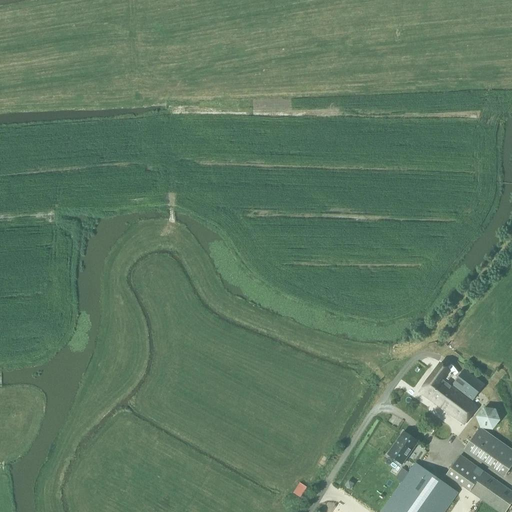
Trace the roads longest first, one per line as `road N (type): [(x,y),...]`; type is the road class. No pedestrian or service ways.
road 1 (track): [(172,229),(130,242),(116,268),(120,335),(50,479),(50,511)]
road 2 (track): [(370,365),(219,302),(172,229)]
road 3 (track): [(172,229),(134,101),(129,0)]
road 4 (unclassified): [(308,511),(392,385),(414,359),(434,355)]
